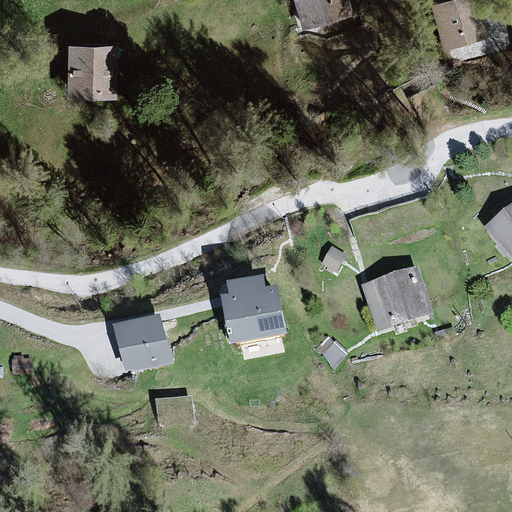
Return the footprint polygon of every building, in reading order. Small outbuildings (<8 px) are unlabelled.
[(338,0),(289,0),(298,35),(346,21),(338,0)] [(470,0),(465,0),(426,11),(439,55),(484,44),(470,0)] [(118,48),(64,48),(63,98),(118,103),(118,48)] [(511,218),(487,236),(511,269),(511,218)] [(419,277),(363,294),(376,340),(435,323),(419,277)] [(238,314),(234,317),(241,354),(290,346),(283,307),(269,310),(267,299),(237,304),(238,314)] [(163,329),(123,340),(133,379),(174,368),(163,329)]
